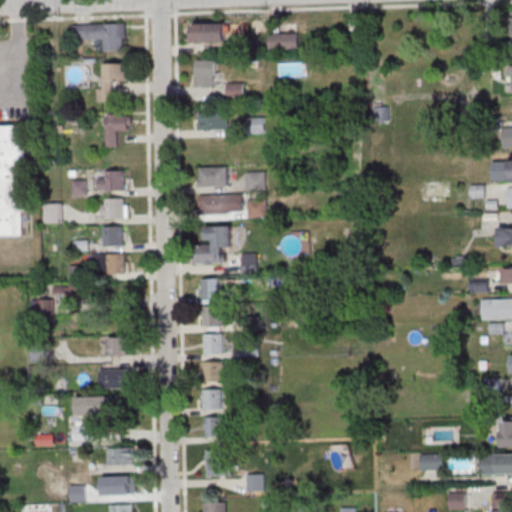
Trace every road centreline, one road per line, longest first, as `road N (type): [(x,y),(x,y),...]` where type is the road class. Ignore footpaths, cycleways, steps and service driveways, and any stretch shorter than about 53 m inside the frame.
road 1 (residential): [(169,511),(161,0)]
road 2 (residential): [(174,0),(0,6)]
